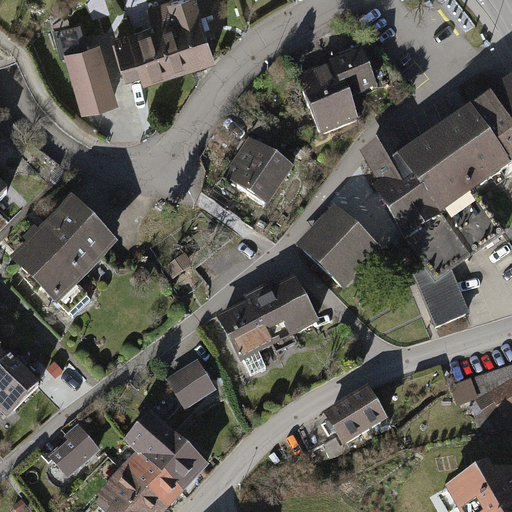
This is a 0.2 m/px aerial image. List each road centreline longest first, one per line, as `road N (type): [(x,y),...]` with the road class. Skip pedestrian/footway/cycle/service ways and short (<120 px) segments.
road 1 (residential): [(511,40),(377,129),(280,252),(0,474)]
road 2 (residential): [(344,0),(269,36),(240,61),(161,170),(121,174),(77,157),(38,129),(0,65)]
road 3 (residential): [(511,329),(395,366),(305,412),(216,492)]
